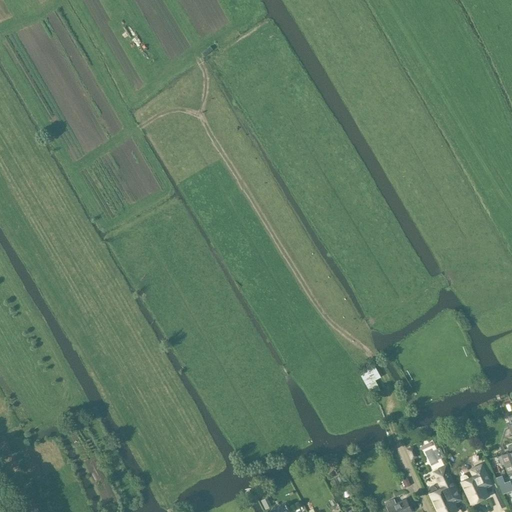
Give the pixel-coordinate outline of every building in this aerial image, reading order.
[(380,377),(373,363),(358,371),(371,395),(379,390),(374,381),(380,377)] [(413,446),(406,449),(411,460),(418,456),(413,446)] [(508,473),(511,471),(511,450),(501,455),(508,473)] [(468,478),(468,476),(467,476),(467,475),(466,475),(466,474),(465,474),(464,474),(463,474),(462,475),(461,475),(461,476),(460,476),(460,477),(460,478),(460,479),(460,480),(471,504),(479,500),(480,501),(484,499),(484,498),(488,496),(484,487),(491,484),(481,464),(470,469),(473,475),(468,478)] [(436,489),(436,488),(435,488),(435,487),(434,486),(433,486),(432,486),(431,486),(430,486),(429,487),(428,488),(428,489),(428,490),(428,491),(428,492),(437,511),(453,511),(457,510),(453,502),(460,499),(445,466),(434,472),(441,487),(436,489)] [(407,479),(401,482),(404,488),(410,486),(407,479)] [(389,511),(409,511),(411,511),(405,499),(394,504),(392,499),(385,502),(389,511)]
